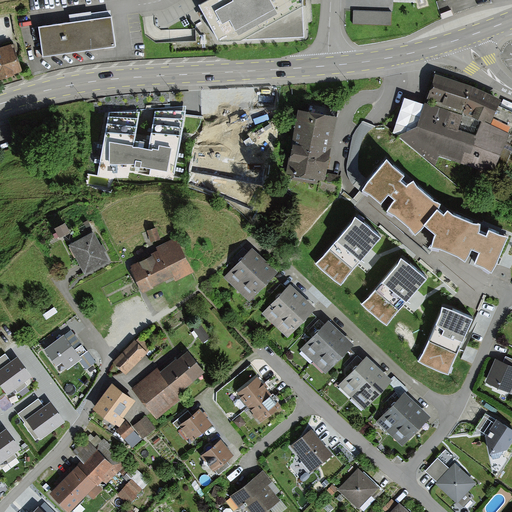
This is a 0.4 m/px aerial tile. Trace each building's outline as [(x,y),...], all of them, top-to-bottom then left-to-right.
[(206,0),(199,4),(220,39),(240,39),(301,4),(300,0),(206,0)] [(111,16),(36,27),(41,58),(115,47),(111,16)] [(12,46),(0,49),(0,75),(19,70),(12,46)] [(417,144),(491,170),(511,119),(511,112),(498,107),(501,100),(471,88),(438,77),(424,122),(405,132),(417,144)] [(139,110),(108,112),(100,166),(174,178),(186,116),(185,110),(185,107),(155,109),(149,139),(135,136),(139,110)] [(332,116),(304,111),(292,173),(321,178),(332,116)] [(444,198),(388,152),(363,180),(414,223),(425,214),(437,221),(432,234),(491,261),(507,226),(444,198)] [(379,228),(356,209),(317,259),(340,278),(379,228)] [(151,240),(156,238),(154,230),(148,232),(151,240)] [(83,271),(105,260),(91,234),(70,245),(83,271)] [(132,263),(145,290),(190,269),(178,242),(132,263)] [(228,275),(251,296),(274,271),(251,250),(228,275)] [(426,268),(403,250),(363,300),(386,318),(426,268)] [(265,313),(288,334),(312,308),(289,287),(265,313)] [(472,309),(445,298),(422,357),(449,368),(472,309)] [(327,369),(350,344),(328,323),(304,348),(327,369)] [(73,329),(77,333),(82,328),(78,324),(73,329)] [(193,331),(200,344),(207,340),(199,327),(193,331)] [(63,337),(45,350),(56,365),(74,352),(63,337)] [(143,352),(133,343),(115,362),(125,371),(143,352)] [(186,353),(136,390),(153,411),(202,374),(186,353)] [(30,373),(18,356),(0,368),(0,378),(8,389),(30,373)] [(341,386),(364,407),(389,380),(366,359),(341,386)] [(510,392),(511,387),(511,369),(501,366),(502,363),(495,360),(488,379),(498,382),(497,387),(510,392)] [(258,379),(239,393),(249,406),(268,393),(258,379)] [(132,401),(112,386),(96,407),(116,422),(132,401)] [(278,407),(268,393),(249,406),(259,421),(278,407)] [(379,422),(401,443),(427,416),(405,394),(379,422)] [(63,418),(51,401),(29,417),(41,434),(63,418)] [(208,424),(198,411),(182,423),(192,436),(208,424)] [(506,447),(511,438),(511,425),(497,416),(495,419),(485,413),(476,428),(487,435),(492,451),(506,447)] [(146,418),(134,425),(141,436),(153,429),(146,418)] [(125,423),(117,432),(125,440),(133,432),(125,423)] [(0,459),(20,446),(8,429),(0,434),(0,459)] [(292,447),(310,469),(329,455),(311,432),(292,447)] [(84,460),(52,494),(69,510),(86,492),(92,497),(116,471),(85,442),(75,453),(84,460)] [(231,454),(221,442),(203,456),(218,475),(229,466),(224,460),(231,454)] [(425,472),(456,501),(472,483),(442,454),(425,472)] [(356,506),(375,487),(359,470),(340,489),(356,506)] [(251,511),(260,511),(277,499),(259,476),(228,501),(234,509),(243,502),(251,511)] [(130,483),(119,495),(128,504),(139,492),(130,483)]
